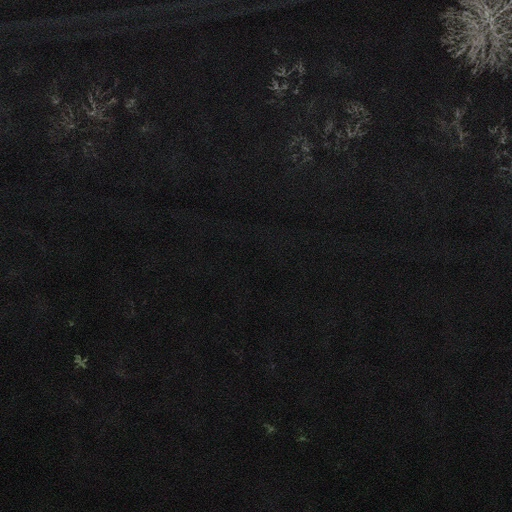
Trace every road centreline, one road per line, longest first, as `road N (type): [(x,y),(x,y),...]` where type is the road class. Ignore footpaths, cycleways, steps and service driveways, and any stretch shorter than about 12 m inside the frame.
road 1 (track): [(0,187),(120,212),(511,248)]
road 2 (track): [(0,31),(240,0)]
